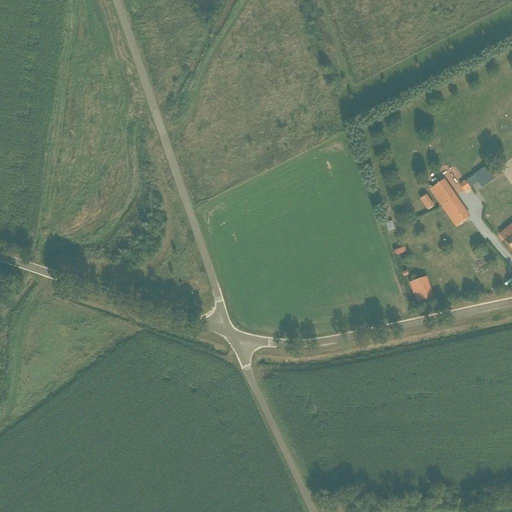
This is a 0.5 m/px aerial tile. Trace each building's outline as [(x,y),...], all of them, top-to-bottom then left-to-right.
[(470,187),(475,183),(479,189),(494,178),(485,166),(465,180),(470,187)] [(431,190),(457,227),(469,218),(443,181),(431,190)] [(464,193),(470,189),(465,181),(459,185),(464,193)] [(418,199),(426,211),(433,206),(425,194),(418,199)] [(416,304),(425,301),(417,281),(408,284),(416,304)]
